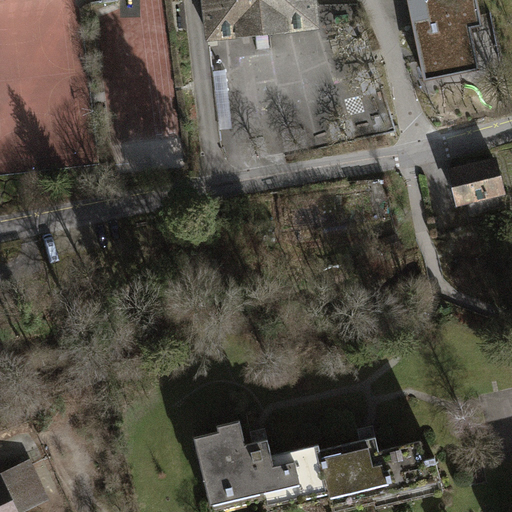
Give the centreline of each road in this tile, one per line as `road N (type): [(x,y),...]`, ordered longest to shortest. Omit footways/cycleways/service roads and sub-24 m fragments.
road 1 (residential): [(0,233),(416,154)]
road 2 (residential): [(416,154),(370,0)]
